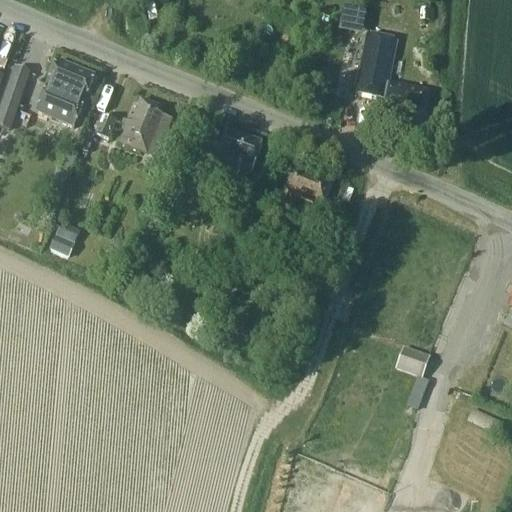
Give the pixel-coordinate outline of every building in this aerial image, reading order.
[(432,10),(419,9),(419,22),(432,23),(432,10)] [(348,34),(362,37),(366,14),(353,11),(348,34)] [(419,136),(428,93),(387,85),(396,42),(366,36),(354,95),(378,100),(372,125),(419,136)] [(56,64),(39,107),(35,116),(72,131),(74,125),(93,79),(56,64)] [(14,68),(0,108),(0,128),(10,132),(30,74),(14,68)] [(157,158),(172,121),(156,115),(159,108),(140,101),(137,107),(133,105),(117,145),(140,154),(141,151),(157,158)] [(115,123),(101,117),(93,136),(107,141),(115,123)] [(251,175),(262,144),(225,132),(215,163),(217,164),(211,182),(232,189),(238,171),(251,175)] [(184,204),(191,185),(189,184),(198,158),(177,151),(167,179),(170,179),(163,197),(184,204)] [(323,206),(331,185),(290,169),(282,190),(284,191),(278,205),(315,219),(321,205),(323,206)] [(266,204),(258,201),(255,208),(263,211),(266,204)] [(70,253),(79,232),(60,224),(52,245),(70,253)] [(215,292),(216,289),(227,258),(207,251),(201,267),(213,271),(210,281),(199,277),(197,285),(215,292)] [(421,380),(428,359),(403,350),(395,370),(421,380)] [(427,382),(417,379),(406,410),(416,413),(427,382)]
